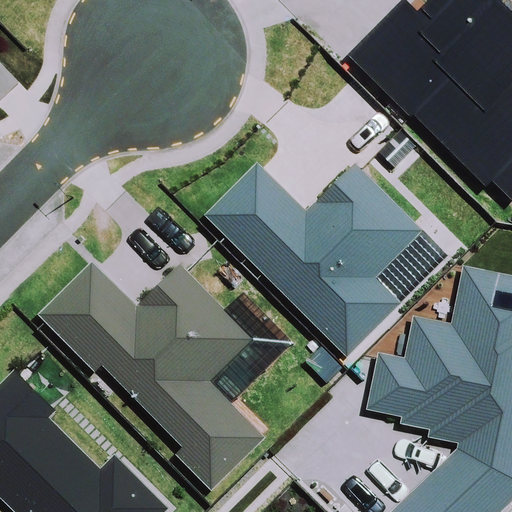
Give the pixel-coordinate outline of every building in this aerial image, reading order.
[(411,0),(410,0),(357,52),(417,112),(421,108),(491,179),(496,174),(511,189),(511,4),(508,0),(436,0),(424,12),(411,0)] [(261,165),(212,214),(350,354),(403,302),(376,274),(424,227),(362,164),(310,215),(261,165)] [(97,264),(46,313),(99,367),(108,358),(191,443),(182,452),(216,485),(266,436),(212,381),(256,338),(183,265),(140,307),(97,264)] [(400,511),(502,511),(511,503),(511,276),(469,268),(458,325),(419,317),(410,359),(384,354),(373,407),(407,414),(405,422),(435,428),(434,433),(466,439),(463,448),(398,510),(400,511)] [(20,371),(0,390),(0,486),(25,511),(164,511),(169,507),(119,456),(104,471),(50,417),(58,409),(20,371)]
